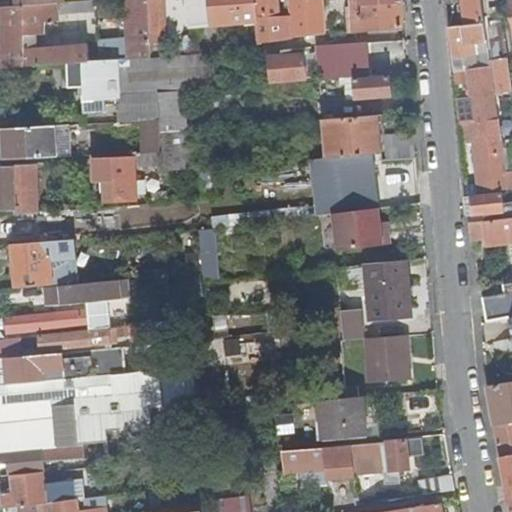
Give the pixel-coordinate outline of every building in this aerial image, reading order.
[(95,12),(94,0),(45,4),(45,16),(95,12)] [(102,43),(104,61),(120,60),(152,58),(148,0),(125,0),(128,41),(102,43)] [(193,0),(195,26),(246,22),(247,24),(259,23),(260,28),(261,44),(290,41),(295,36),(325,33),(322,0),(193,0)] [(332,34),(404,29),(399,0),(360,0),(360,8),(347,9),(348,28),(346,28),(345,22),(340,16),(334,16),(331,22),(332,34)] [(462,0),(466,27),(480,25),(484,24),(480,0),(462,0)] [(26,36),(37,35),(45,35),(45,16),(45,4),(38,5),(19,6),(4,7),(4,53),(4,58),(4,68),(59,64),(89,62),(88,46),(37,50),(26,51),(26,36)] [(464,56),(466,71),(470,70),(491,68),(489,54),(487,42),(484,24),(480,25),(466,27),(455,29),(449,30),(453,57),(464,56)] [(499,95),(511,92),(511,83),(504,29),(492,31),(496,61),(494,62),(499,95)] [(26,51),(37,50),(37,35),(26,36),(26,51)] [(400,41),(377,42),(378,62),(400,61),(400,41)] [(320,79),(344,80),(359,78),(356,43),(317,47),(320,79)] [(284,57),(270,58),(272,83),(308,80),(306,51),(283,53),(284,57)] [(211,66),(210,54),(152,58),(120,60),(122,95),(160,93),(185,91),(228,88),(226,66),(211,66)] [(464,56),(453,57),(455,72),(460,71),(466,71),(464,56)] [(119,111),(120,122),(145,121),(161,120),(160,93),(122,95),(120,60),(104,61),(89,62),(59,64),(61,88),(84,87),(85,99),(83,99),(84,113),(119,111)] [(8,69),(0,70),(0,92),(8,92),(8,69)] [(480,181),(482,194),(507,191),(499,121),(497,121),(490,69),(470,72),(477,124),(465,126),(467,145),(476,143),(480,181)] [(349,101),(358,99),(393,97),(391,77),(348,81),(349,101)] [(160,93),(163,134),(187,132),(185,91),(160,93)] [(384,155),(380,116),(326,121),(329,159),(365,156),(384,155)] [(145,121),(147,154),(162,154),(161,134),(161,120),(145,121)] [(72,158),(70,125),(55,126),(57,158),(72,158)] [(55,126),(8,129),(8,149),(5,149),(5,161),(57,158),(55,126)] [(196,170),(193,132),(187,132),(163,134),(161,134),(162,154),(164,167),(165,172),(196,170)] [(390,139),(392,160),(412,159),(418,158),(416,137),(390,139)] [(138,168),(164,167),(162,154),(147,154),(93,157),(95,183),(106,182),(108,200),(139,198),(138,168)] [(417,204),(412,159),(392,160),(384,161),(384,155),(365,156),(367,171),(388,169),(392,207),(417,204)] [(0,210),(16,210),(17,214),(39,213),(37,164),(0,165),(0,210)] [(216,195),(211,170),(198,173),(203,198),(216,195)] [(480,181),(470,182),(471,196),(482,194),(480,181)] [(486,215),(486,222),(511,219),(511,209),(509,192),(471,196),(473,217),(486,215)] [(381,223),(380,209),(372,210),(358,211),(335,214),(339,251),(392,244),(390,230),(383,231),(381,223)] [(486,215),(473,217),(474,224),(486,222),(486,215)] [(511,245),(511,219),(486,222),(474,224),(470,224),(471,241),(475,240),(486,239),(487,246),(489,248),(498,247),(511,245)] [(383,231),(390,230),(389,222),(381,223),(383,231)] [(216,266),(214,229),(201,230),(203,267),(203,272),(203,280),(217,279),(216,266)] [(14,247),(17,289),(46,287),(82,283),(78,241),(53,243),(53,244),(14,247)] [(369,264),(370,279),(410,275),(409,261),(369,264)] [(203,272),(193,273),(195,297),(204,296),(203,280),(203,272)] [(413,317),(410,275),(370,279),(373,320),(413,317)] [(131,281),(46,289),(48,308),(133,299),(131,281)] [(511,302),(496,306),(494,295),(483,297),(488,324),(511,319),(511,318),(511,284),(504,285),(505,293),(506,299),(511,297),(511,302)] [(505,293),(494,295),(496,306),(511,302),(511,297),(506,299),(505,293)] [(148,321),(147,302),(127,304),(129,323),(148,321)] [(363,310),(343,311),(345,343),(365,341),(363,310)] [(57,314),(58,328),(90,325),(89,315),(74,316),(74,312),(57,314)] [(9,334),(58,328),(57,314),(7,319),(9,334)] [(203,339),(206,366),(280,360),(278,330),(228,334),(226,316),(212,318),(214,339),(203,339)] [(195,332),(193,319),(149,324),(148,325),(131,327),(133,347),(152,346),(151,337),(195,332)] [(119,344),(117,328),(39,336),(41,351),(119,344)] [(413,380),(410,336),(368,340),(372,383),(413,380)] [(0,355),(22,353),(20,338),(0,339),(0,355)] [(0,386),(126,374),(123,348),(0,359),(0,386)] [(198,390),(196,368),(162,371),(164,393),(198,390)] [(164,393),(162,371),(126,374),(0,386),(0,407),(154,394),(164,393)] [(511,425),(511,383),(497,386),(488,388),(489,394),(495,428),(511,425)] [(199,403),(198,390),(164,393),(154,394),(156,408),(199,403)] [(358,390),(346,391),(346,400),(359,399),(358,390)] [(151,408),(156,408),(154,394),(0,407),(0,452),(84,445),(110,442),(109,431),(120,430),(121,435),(152,432),(151,408)] [(434,412),(432,394),(403,397),(405,415),(434,412)] [(321,402),(325,443),(370,438),(366,398),(359,399),(346,400),(321,402)] [(245,433),(243,409),(224,411),(226,431),(223,432),(225,457),(256,454),(255,439),(250,439),(250,433),(245,433)] [(511,425),(495,428),(501,459),(511,456),(511,425)] [(424,438),(355,448),(358,473),(391,470),(392,483),(406,481),(405,468),(412,467),(411,458),(426,456),(424,438)] [(11,462),(13,476),(44,473),(45,473),(44,462),(85,458),(84,445),(0,452),(0,460),(0,464),(11,462)] [(353,447),(284,453),(286,472),(326,469),(327,477),(334,477),(335,480),(356,478),(353,447)] [(511,456),(501,459),(507,488),(511,487),(511,456)] [(13,492),(3,493),(4,509),(29,506),(39,505),(77,501),(75,482),(45,485),(44,473),(13,476),(12,476),(13,492)] [(422,481),(424,495),(456,490),(454,476),(422,481)] [(95,511),(94,499),(77,501),(39,505),(39,511),(110,511),(110,509),(95,511)]
